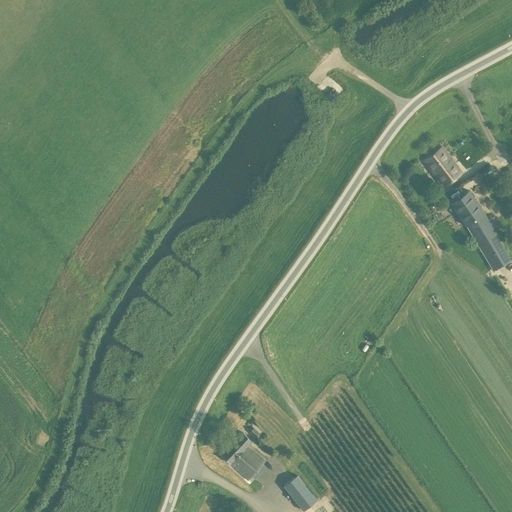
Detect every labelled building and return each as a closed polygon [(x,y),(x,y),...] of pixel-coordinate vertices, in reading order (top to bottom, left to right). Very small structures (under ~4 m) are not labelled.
[(442,146),(423,160),(443,187),(462,173),(442,146)] [(469,190),(451,203),(466,225),(493,270),(511,259),(484,213),(469,190)] [(255,438),(260,433),(254,428),(250,432),(255,438)] [(243,432),(221,455),(230,463),(248,480),(252,476),(255,478),(266,467),(263,464),(265,461),(253,450),(252,451),(247,446),(251,440),(243,432)] [(304,510),(317,500),(297,474),(284,485),(304,510)]
